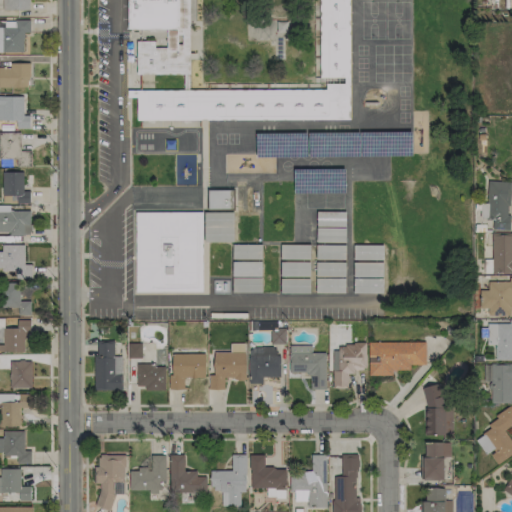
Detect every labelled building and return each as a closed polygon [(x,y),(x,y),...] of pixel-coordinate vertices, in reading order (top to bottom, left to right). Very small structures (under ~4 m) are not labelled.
[(29,0),(2,0),(3,10),(29,9),(29,0)] [(127,0),(128,29),(178,28),(177,0),(127,0)] [(318,0),(319,77),(327,77),(327,89),(188,90),(184,90),(136,90),(137,118),(329,116),(329,111),(342,110),(342,119),(350,119),(349,0),(318,0)] [(0,51),(24,52),(24,32),(30,32),(30,20),(5,20),(5,27),(0,27),(0,51)] [(0,87),(29,88),(29,63),(9,63),(9,67),(0,67),(0,87)] [(0,120),(16,120),(16,128),(29,128),(30,115),(23,115),(24,96),(0,95),(0,120)] [(20,133),(0,132),(0,159),(19,160),(20,133)] [(3,203),(29,203),(29,190),(23,190),(23,171),(2,172),(3,203)] [(509,230),(510,181),(488,181),(487,203),(481,203),(480,218),(493,218),(492,229),(509,230)] [(208,208),(230,209),(230,200),(218,200),(218,205),(213,205),(213,199),(208,199),(208,208)] [(0,233),(30,234),(30,211),(10,211),(10,205),(0,204),(0,233)] [(202,291),(202,212),(135,212),(136,292),(202,291)] [(234,212),(204,212),(204,241),(233,242),(234,212)] [(492,273),(511,273),(511,233),(491,234),(492,273)] [(24,244),(2,244),(2,251),(0,250),(0,269),(15,269),(15,279),(31,279),(31,264),(24,264),(24,244)] [(261,244),(232,244),(232,260),(262,259),(261,244)] [(280,259),(309,260),(309,245),(280,244),(280,259)] [(345,259),(345,244),(316,245),(316,260),(345,259)] [(383,245),(353,245),(353,259),(383,260),(383,245)] [(255,277),(255,261),(232,262),(233,277),(255,277)] [(309,277),(309,262),(281,261),(280,276),(309,277)] [(335,276),(335,268),(335,263),(316,262),(316,276),(335,276)] [(511,277),(509,277),(509,282),(488,281),(487,290),(480,290),(479,308),(488,308),(487,315),(511,315),(511,292),(511,277)] [(232,293),(262,292),(261,278),(232,278),(232,293)] [(309,278),(280,278),(280,293),(309,293),(309,278)] [(316,293),(345,293),(345,278),(316,278),(316,293)] [(353,293),(383,293),(383,279),(354,279),(353,293)] [(30,314),(30,301),(19,301),(19,282),(1,283),(1,307),(18,307),(18,315),(30,314)] [(30,320),(17,319),(16,327),(3,327),(3,318),(0,318),(0,350),(24,352),(24,332),(29,332),(30,320)] [(511,360),(511,319),(509,320),(509,325),(480,325),(480,338),(487,338),(487,345),(495,345),(495,361),(511,360)] [(285,329),(271,328),(270,343),(284,344),(285,329)] [(95,390),(122,390),(122,356),(114,355),(114,341),(95,340),(95,390)] [(369,375),(392,375),(392,370),(410,370),(409,365),(425,365),(425,342),(368,342),(369,375)] [(141,343),(128,343),(128,358),(142,358),(141,343)] [(214,351),(213,375),(208,375),(208,389),(224,389),(224,379),(244,379),(245,343),(230,343),(230,352),(214,351)] [(326,352),(312,352),(312,345),(289,346),(289,372),(310,372),(310,389),(326,389),(326,352)] [(333,388),(348,388),(348,372),(366,371),(365,345),(332,345),(333,388)] [(262,377),(279,377),(278,347),(248,347),(249,384),(262,384),(262,377)] [(205,354),(171,353),(170,389),(183,389),(184,377),(205,377),(205,354)] [(10,361),(10,388),(32,388),(32,361),(10,361)] [(511,403),(511,398),(511,363),(484,363),(483,381),(491,381),(490,403),(511,403)] [(165,389),(164,364),(136,365),(136,386),(145,386),(145,390),(165,389)] [(452,434),(452,406),(443,406),(442,385),(424,386),(426,435),(452,434)] [(31,408),(31,394),(0,393),(0,425),(20,426),(20,408),(31,408)] [(511,453),(511,439),(505,428),(511,424),(511,408),(511,407),(486,422),(491,429),(475,438),(486,456),(489,453),(496,464),(511,453)] [(24,450),(24,430),(3,431),(3,438),(0,437),(0,452),(3,452),(3,456),(16,456),(16,463),(30,463),(30,450),(24,450)] [(450,457),(450,442),(422,442),(422,480),(443,480),(444,457),(450,457)] [(125,482),(125,455),(96,454),(95,483),(98,483),(97,508),(112,508),(113,493),(121,494),(121,487),(114,486),(114,481),(125,482)] [(169,455),(170,492),(206,491),(205,476),(196,476),(196,471),(184,471),(184,454),(169,455)] [(285,468),(264,468),(264,454),(250,454),(250,488),(267,488),(267,497),(285,497),(285,468)] [(326,455),(311,454),(311,471),(290,471),(290,490),(294,490),(294,501),(307,501),(307,507),(326,507),(326,455)] [(356,454),(341,454),(340,476),(333,476),(332,511),(359,511),(360,497),(356,497),(356,454)] [(129,469),(129,491),(166,491),(165,455),(150,455),(150,468),(129,469)] [(240,506),(240,492),(245,492),(246,455),(231,455),(231,470),(210,470),(210,491),(221,491),(221,506),(240,506)] [(20,469),(0,468),(0,492),(18,492),(18,500),(30,500),(31,486),(20,486),(20,469)] [(511,475),(503,491),(511,495),(511,475)] [(451,511),(451,500),(445,500),(444,488),(423,488),(423,511),(451,511)]
